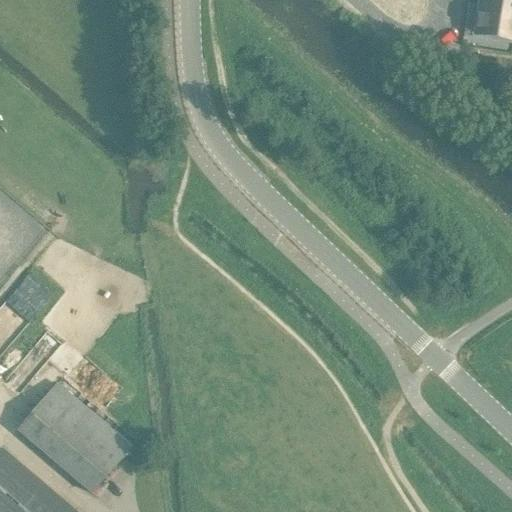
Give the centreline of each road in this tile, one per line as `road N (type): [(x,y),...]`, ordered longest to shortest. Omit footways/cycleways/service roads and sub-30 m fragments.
road 1 (tertiary): [(511,436),(215,138),(196,103),(189,0)]
road 2 (unknown): [(433,358),(429,323),(235,130),(213,65),(211,0)]
